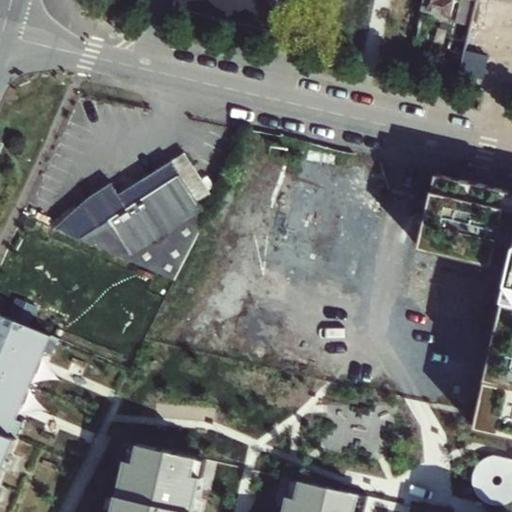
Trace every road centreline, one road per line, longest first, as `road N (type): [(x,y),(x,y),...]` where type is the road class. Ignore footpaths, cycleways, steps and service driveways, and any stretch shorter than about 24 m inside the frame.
road 1 (tertiary): [(0,33),(511,152)]
road 2 (unknown): [(268,211),(255,292),(263,306),(380,314)]
road 3 (unknown): [(433,133),(380,314)]
